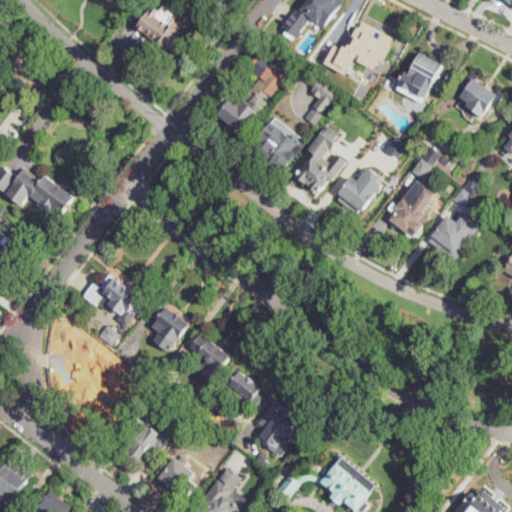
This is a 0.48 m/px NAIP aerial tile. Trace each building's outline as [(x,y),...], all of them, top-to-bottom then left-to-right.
[(346,0),(326,27),(323,25),(313,17),(304,30),(302,32),(305,33),(303,35),(302,37),(300,39),(297,37),(287,29),(285,27),(286,26),(297,11),(298,9),(301,11),(303,7),(301,5),(304,0),(346,0)] [(165,6),(179,16),(178,19),(173,25),(185,34),(186,35),(173,53),(168,49),(163,46),(157,40),(153,38),(130,20),(140,7),(149,14),(154,7),(160,12),(165,6)] [(365,21),(398,39),(386,61),(382,59),(376,69),(373,67),(372,68),(361,61),(364,56),(360,53),(349,72),(341,68),(339,70),(333,67),(336,63),(326,58),(332,47),(333,46),(335,41),(351,50),(356,41),(355,40),(352,39),(353,37),(359,27),(362,28),(363,26),(365,21)] [(446,66),(441,73),(442,74),(440,79),(439,78),(435,85),(424,103),(422,102),(420,101),(397,87),(407,70),(412,72),(423,52),(446,66)] [(290,75),(280,87),(264,75),(273,62),(274,62),(275,63),(290,75)] [(489,87),(496,91),(498,88),(506,93),(499,105),(492,100),(490,105),(487,108),(484,113),(482,116),(481,116),(477,113),(473,111),(476,107),(470,103),(470,102),(463,97),(470,85),(466,82),(473,71),(481,76),(481,77),(479,81),(487,86),(489,87)] [(307,116),(317,124),(341,91),(321,76),(312,89),(322,96),(307,116)] [(260,88),(268,94),(264,99),(269,103),(252,127),(249,125),(244,133),(236,127),(227,120),(219,115),(221,112),(217,109),(225,97),(227,95),(231,98),(240,105),(241,104),(244,100),(252,88),(255,90),(257,87),(260,88)] [(16,138),(26,115),(11,108),(1,131),(16,138)] [(295,158),(286,170),(279,164),(276,168),(274,167),(271,164),(270,163),(273,160),(262,150),(268,144),(260,137),(273,121),(299,144),(291,154),(295,158)] [(410,146),(400,158),(400,157),(391,150),(390,149),(399,137),(410,146)] [(511,159),(511,158),(508,162),(507,161),(504,158),(503,158),(505,156),(506,154),(504,152),(511,142),(511,159)] [(424,157),(432,146),(433,146),(442,153),(443,154),(435,164),(424,157)] [(335,173),(323,188),(310,178),(308,176),(299,169),(310,154),(318,160),(320,162),(335,173)] [(448,166),(447,167),(441,162),(446,156),(452,160),(450,163),(448,166)] [(424,157),(435,165),(426,178),(424,177),(417,172),(415,170),(424,157)] [(17,177),(6,192),(0,187),(0,172),(5,166),(6,166),(18,175),(17,177)] [(384,176),(380,181),(385,185),(366,211),(363,208),(359,213),(349,206),(347,205),(340,199),(348,188),(357,177),(361,180),(371,167),(384,176)] [(35,178),(42,183),(48,175),(77,197),(69,207),(68,209),(60,220),(58,219),(40,205),(42,202),(35,196),(32,194),(24,205),(9,193),(19,179),(26,171),(35,178)] [(484,184),(476,195),(465,187),(473,176),(474,177),(480,181),(484,184)] [(431,205),(426,212),(429,214),(423,222),(426,225),(420,232),(419,234),(413,228),(410,232),(406,228),(404,230),(403,231),(398,226),(400,224),(398,223),(393,219),(396,215),(395,215),(395,214),(396,213),(390,208),(395,202),(400,205),(420,180),(421,181),(431,189),(424,197),(432,204),(431,205)] [(467,207),(467,208),(456,199),(464,188),(475,196),(467,207)] [(503,205),(499,209),(491,203),(495,198),(503,205)] [(468,214),(482,225),(480,228),(471,239),(467,236),(463,241),(469,246),(464,252),(457,262),(445,252),(441,249),(439,248),(431,241),(435,236),(434,235),(450,215),(459,222),(464,215),(466,217),(468,214)] [(0,227),(18,242),(12,251),(11,251),(7,248),(4,251),(2,254),(6,257),(0,264),(0,227)] [(143,297),(132,312),(128,310),(125,314),(112,304),(115,299),(100,288),(112,273),(113,273),(133,289),(143,297)] [(192,325),(182,339),(181,338),(171,352),(156,340),(157,339),(162,332),(155,326),(169,307),(179,315),(181,317),(192,325)] [(122,335),(112,347),(100,337),(110,325),(122,335)] [(203,334),(211,340),(211,339),(221,347),(225,350),(233,356),(212,383),(204,377),(206,374),(198,369),(203,363),(197,359),(201,354),(192,347),(203,333),(203,334)] [(155,368),(149,375),(136,366),(137,365),(143,358),(155,368)] [(241,370),(252,378),(254,380),(264,387),(254,400),(247,395),(245,398),(236,392),(239,388),(234,385),(232,388),(225,383),(233,372),(238,375),(241,370)] [(200,397),(193,407),(183,400),(185,398),(188,393),(190,390),(191,390),(200,396),(200,397)] [(280,400),(309,423),(304,429),(297,438),(283,427),(275,438),(273,436),(263,428),(264,426),(259,422),(273,404),(275,406),(280,400)] [(149,436),(156,442),(163,433),(170,439),(159,452),(155,450),(153,448),(146,457),(122,436),(138,417),(146,424),(144,427),(152,434),(149,436)] [(214,446),(206,457),(188,444),(196,432),(214,446)] [(259,449),(254,456),(240,447),(249,435),(258,441),(256,443),(255,445),(259,449)] [(364,472),(380,486),(378,488),(377,490),(369,499),(367,501),(372,505),(366,511),(367,511),(365,511),(355,511),(341,501),(337,497),(322,485),(321,484),(316,480),(315,480),(313,479),(312,480),(310,480),(309,480),(308,480),(307,480),(306,481),(291,498),(280,489),(281,487),(291,475),(292,474),(300,481),(305,476),(306,475),(309,475),(311,474),(313,474),(315,474),(316,475),(317,475),(318,475),(319,476),(320,476),(321,477),(328,468),(332,472),(346,456),(361,469),(364,472)] [(178,457),(198,473),(193,480),(197,483),(198,484),(188,497),(174,485),(172,484),(158,473),(168,460),(173,464),(178,457)] [(221,463),(218,467),(216,466),(212,463),(211,462),(214,458),(221,463)] [(32,478),(14,501),(0,489),(0,483),(7,474),(15,464),(23,471),(26,473),(32,478)] [(289,473),(287,475),(284,472),(282,470),(286,464),(292,469),(289,473)] [(233,469),(241,475),(241,476),(242,477),(244,478),(236,489),(250,500),(241,511),(200,511),(206,504),(204,503),(230,469),(232,471),(233,469)] [(276,490),(275,491),(270,487),(274,481),(275,482),(280,485),(276,490)] [(73,507),(69,511),(31,511),(41,499),(49,489),(62,498),(64,500),(73,507)] [(472,511),(470,510),(487,490),(509,509),(506,511),(472,511)]
